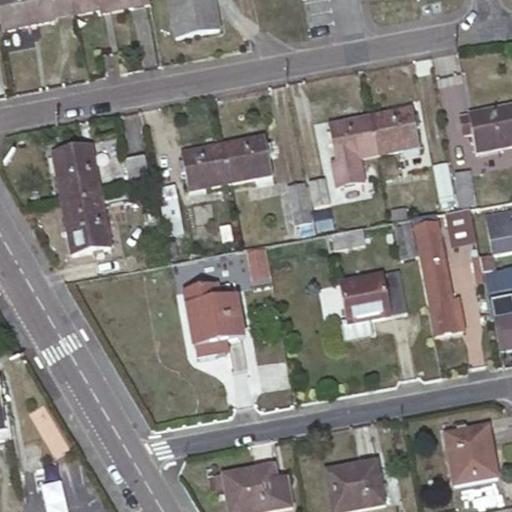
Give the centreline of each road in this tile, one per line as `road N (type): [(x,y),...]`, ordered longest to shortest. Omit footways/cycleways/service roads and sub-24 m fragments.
road 1 (residential): [(0,123),(493,29)]
road 2 (residential): [(129,455),(511,388)]
road 3 (secondary): [(129,455),(0,235)]
